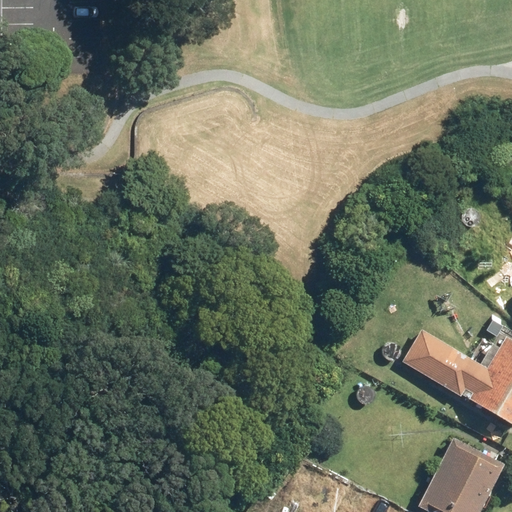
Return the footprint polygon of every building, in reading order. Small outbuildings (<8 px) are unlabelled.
[(511,154),(507,156),(504,159),(503,164),(504,169),(508,172),(511,172),(511,154)] [(473,208),(468,207),(463,209),(460,213),(459,217),(460,222),(464,225),(469,226),(474,225),(477,221),(478,216),(476,212),(473,208)] [(511,425),(511,339),(503,335),(484,367),(418,328),(399,359),(511,425)] [(393,342),(388,341),(384,342),(380,346),(379,351),(381,356),(385,359),(389,360),(394,358),(397,355),(398,350),(397,345),(393,342)] [(367,385),(362,384),(358,386),(354,389),(353,394),(355,399),(359,402),(363,403),(368,401),(371,398),(372,393),(371,388),(367,385)] [(414,504),(428,511),(474,511),(501,462),(449,436),(414,504)]
